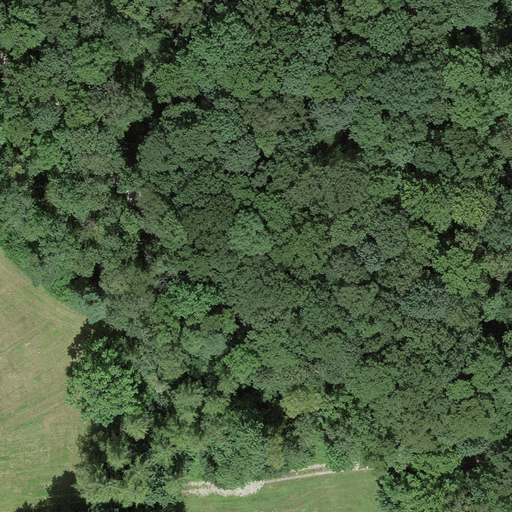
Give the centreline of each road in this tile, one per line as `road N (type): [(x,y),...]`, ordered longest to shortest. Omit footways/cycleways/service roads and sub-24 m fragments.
road 1 (track): [(0,70),(275,352),(511,465)]
road 2 (track): [(480,447),(0,506)]
